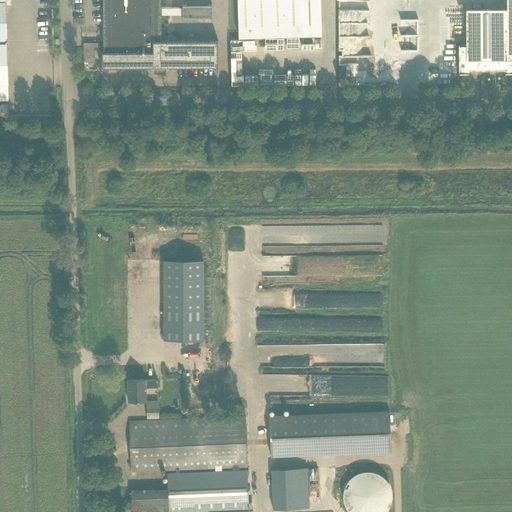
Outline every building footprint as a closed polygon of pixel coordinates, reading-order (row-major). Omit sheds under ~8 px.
[(0,0),(0,83),(8,83),(7,41),(5,0),(0,0)] [(102,0),(103,52),(102,52),(102,68),(156,68),(156,72),(164,72),(164,67),(218,67),(218,42),(161,42),(161,9),(160,0),(102,0)] [(301,36),(300,0),(237,0),(239,28),(239,38),(301,36)] [(466,45),(459,45),(459,44),(458,44),(458,73),(468,73),(468,71),(506,70),(506,72),(504,72),(504,73),(511,73),(511,0),(506,0),(506,9),(466,9),(466,45)] [(182,6),(182,19),(211,19),(211,6),(182,6)] [(94,62),(94,48),(99,47),(99,42),(82,43),(82,63),(94,62)] [(263,72),(264,72),(264,57),(230,57),(230,83),(263,83),(263,72)] [(0,104),(0,114),(8,115),(8,105),(0,104)] [(203,278),(163,279),(164,309),(204,308),(203,278)] [(127,380),(128,402),(148,401),(147,388),(160,388),(159,379),(127,380)] [(158,401),(146,401),(147,418),(159,418),(158,401)] [(270,428),(285,428),(284,419),(292,418),(291,413),(269,414),(270,428)] [(139,421),(129,421),(131,471),(141,471),(247,467),(246,417),(139,421)] [(271,469),(272,510),(309,508),(308,468),(271,469)] [(247,511),(246,471),(168,474),(168,490),(168,511),(247,511)]
